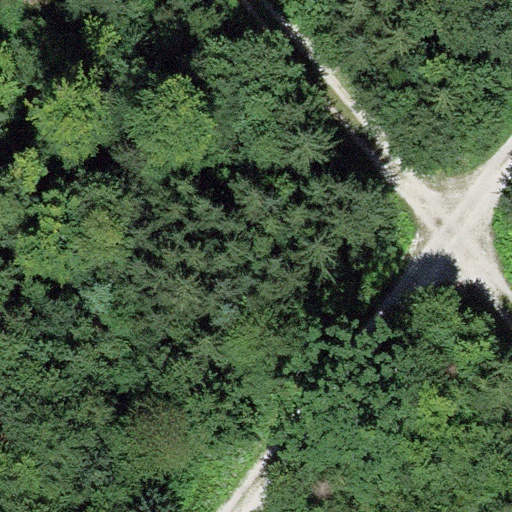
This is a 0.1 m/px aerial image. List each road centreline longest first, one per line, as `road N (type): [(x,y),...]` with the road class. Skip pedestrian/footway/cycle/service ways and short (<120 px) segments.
road 1 (track): [(236,511),(511,155)]
road 2 (track): [(246,0),(511,328)]
